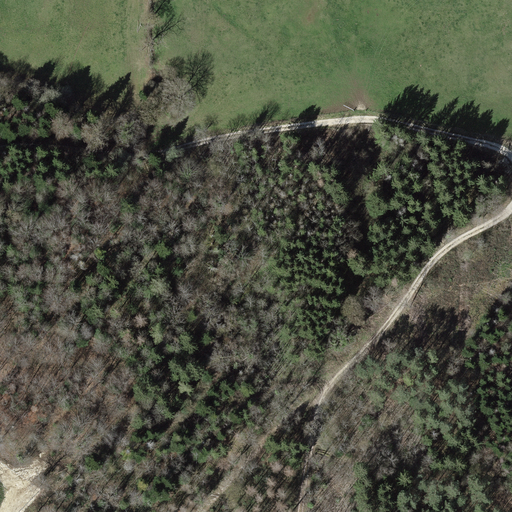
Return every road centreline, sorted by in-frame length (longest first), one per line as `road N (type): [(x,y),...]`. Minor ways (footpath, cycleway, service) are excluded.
road 1 (track): [(0,150),(153,155),(371,119),(477,141),(511,164)]
road 2 (track): [(511,207),(423,274),(321,399),(299,511)]
road 3 (track): [(203,511),(275,431),(318,410)]
